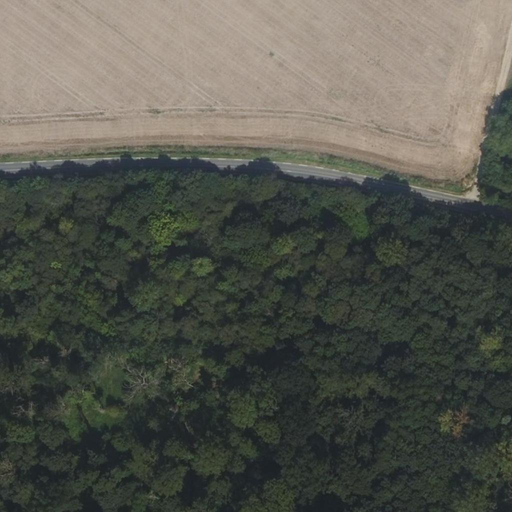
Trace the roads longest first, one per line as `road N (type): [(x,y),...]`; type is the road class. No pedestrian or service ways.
road 1 (primary): [(0,172),(255,169),(378,181),(511,214)]
road 2 (track): [(511,27),(471,204)]
